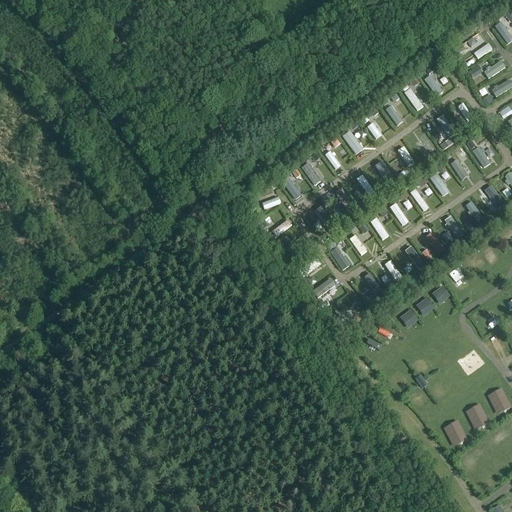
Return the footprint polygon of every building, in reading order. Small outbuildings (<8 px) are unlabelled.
[(511,32),(504,22),(498,27),(511,45),(511,32)] [(479,59),(497,51),(494,45),(476,53),(479,59)] [(463,49),(457,54),(460,58),(466,54),(463,49)] [(490,80),(509,69),(505,61),(486,72),(490,80)] [(430,67),(425,71),(428,76),(434,72),(430,67)] [(433,76),(426,81),(440,98),(447,93),(433,76)] [(511,80),(495,89),(499,98),(511,91),(511,80)] [(406,94),(420,113),(427,108),(413,89),(406,94)] [(461,107),(469,123),(476,120),(468,104),(461,107)] [(399,127),(406,122),(394,105),(387,110),(399,127)] [(504,112),(499,116),(503,121),(508,118),(504,112)] [(440,122),(450,136),(456,132),(446,118),(440,122)] [(378,141),(385,136),(375,123),(369,128),(378,141)] [(361,140),(366,136),(361,130),(357,133),(361,140)] [(352,131),(344,137),(358,156),(366,150),(352,131)] [(430,152),(436,148),(426,132),(420,137),(430,152)] [(444,142),(439,146),(443,152),(448,148),(444,142)] [(471,142),(467,145),(470,151),(475,148),(471,142)] [(486,169),(493,165),(482,147),(475,151),(486,169)] [(332,151),(326,156),(337,171),(344,166),(332,151)] [(435,151),(429,155),(432,159),(438,155),(435,151)] [(317,155),(312,158),(315,163),(321,159),(317,155)] [(451,162),(464,182),(471,177),(458,158),(451,162)] [(423,167),(427,163),(424,159),(419,162),(423,167)] [(389,185),(397,179),(385,161),(377,166),(389,185)] [(318,187),(325,182),(310,163),(303,169),(318,187)] [(443,176),(447,181),(453,178),(449,172),(443,176)] [(440,174),(432,178),(443,198),(451,194),(440,174)] [(359,179),(369,197),(376,193),(366,175),(359,179)] [(285,183),(298,200),(305,195),(292,178),(285,183)] [(422,180),(417,183),(421,189),(425,185),(425,184),(422,180)] [(494,185),(487,191),(501,210),(508,205),(494,185)] [(383,186),(377,190),(381,197),(387,193),(383,186)] [(349,212),(355,208),(344,189),(338,192),(349,212)] [(418,189),(412,193),(425,213),(432,209),(418,189)] [(357,201),(362,198),(357,191),(353,195),(357,201)] [(403,193),(398,197),(402,202),(407,199),(406,198),(404,194),(403,193)] [(266,211),(284,203),(281,196),(263,204),(266,211)] [(371,208),(376,204),(372,199),(367,202),(371,208)] [(468,207),(482,225),(489,220),(475,202),(468,207)] [(406,227),(412,222),(398,203),(391,209),(406,227)] [(332,231),(339,225),(325,206),(318,211),(332,231)] [(383,209),(377,213),(382,219),(387,216),(383,209)] [(347,217),(340,221),(344,226),(350,221),(347,217)] [(454,217),(446,222),(459,241),(468,235),(454,217)] [(379,218),(372,223),(384,241),(392,236),(379,218)] [(290,220),(274,233),(278,239),(295,225),(290,220)] [(353,229),(356,234),(363,229),(366,234),(371,230),(364,221),(353,229)] [(435,232),(427,237),(441,255),(449,250),(435,232)] [(363,257),(370,252),(357,235),(351,240),(363,257)] [(304,237),(291,246),(295,251),(308,242),(304,237)] [(339,237),(334,240),(337,245),(342,242),(339,237)] [(407,251),(422,271),(429,266),(414,246),(407,251)] [(341,247),(333,252),(345,272),(353,267),(341,247)] [(305,276),(323,265),(319,259),(301,271),(305,276)] [(397,283),(405,278),(393,260),(386,265),(397,283)] [(373,273),(367,277),(378,295),(384,291),(373,273)] [(415,274),(408,278),(411,282),(417,278),(415,274)] [(316,299),(339,288),(335,279),(312,291),(316,299)] [(435,296),(442,305),(454,296),(447,287),(435,296)] [(382,293),(377,297),(381,303),(386,299),(382,293)] [(426,317),(437,308),(430,298),(418,307),(426,317)] [(353,309),(340,321),(344,326),(357,315),(353,309)] [(402,318),(410,329),(421,321),(414,310),(402,318)] [(497,310),(489,315),(498,328),(506,323),(497,310)] [(335,322),(331,326),(335,332),(340,329),(335,322)] [(420,376),(414,380),(421,390),(427,386),(420,376)] [(491,396),(500,416),(511,409),(511,402),(506,389),(491,396)] [(479,431),(493,424),(484,404),(469,412),(479,431)] [(456,448),(472,440),(462,421),(447,428),(456,448)]
